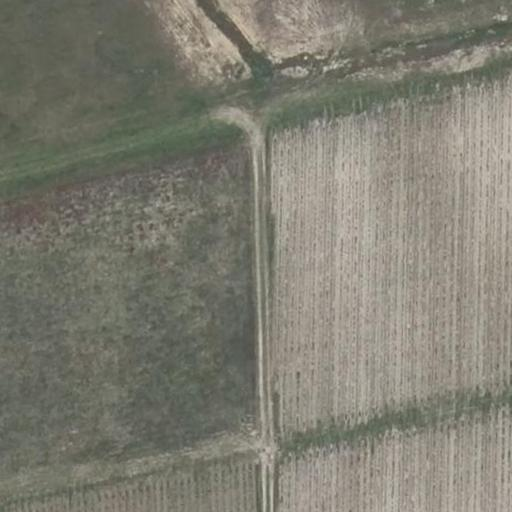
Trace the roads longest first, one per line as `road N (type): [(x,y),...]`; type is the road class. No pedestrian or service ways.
road 1 (track): [(268,511),(258,130),(228,113),(0,170)]
road 2 (track): [(511,395),(0,503)]
road 3 (track): [(258,130),(511,64)]
